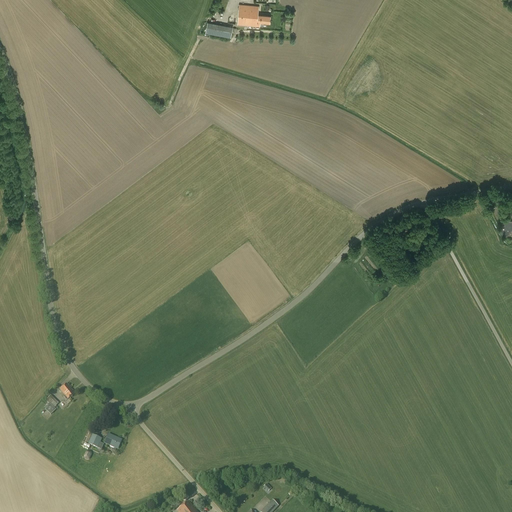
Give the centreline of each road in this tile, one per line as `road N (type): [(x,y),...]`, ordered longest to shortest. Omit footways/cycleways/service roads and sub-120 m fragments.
road 1 (unclassified): [(135,406),(287,309),(377,223),(425,203),(511,186)]
road 2 (unclassified): [(135,406),(94,392),(58,338),(25,132),(0,47)]
road 3 (unclassified): [(220,511),(135,406)]
